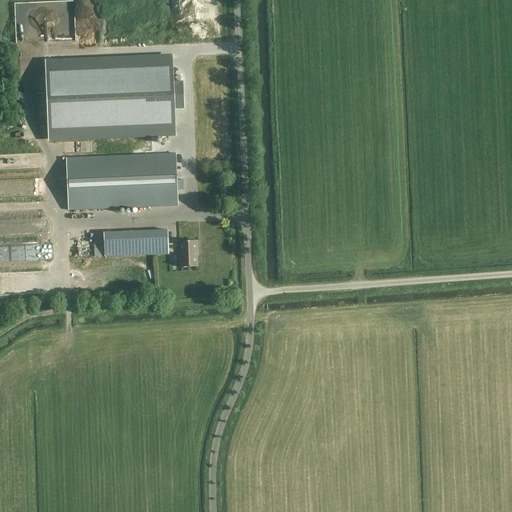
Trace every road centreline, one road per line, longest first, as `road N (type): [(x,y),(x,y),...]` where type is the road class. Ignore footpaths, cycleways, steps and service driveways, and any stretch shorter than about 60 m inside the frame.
road 1 (unclassified): [(249,293),(237,0)]
road 2 (unclassified): [(249,293),(511,274)]
road 3 (unclassified): [(213,511),(214,450),(250,345),(249,293)]
